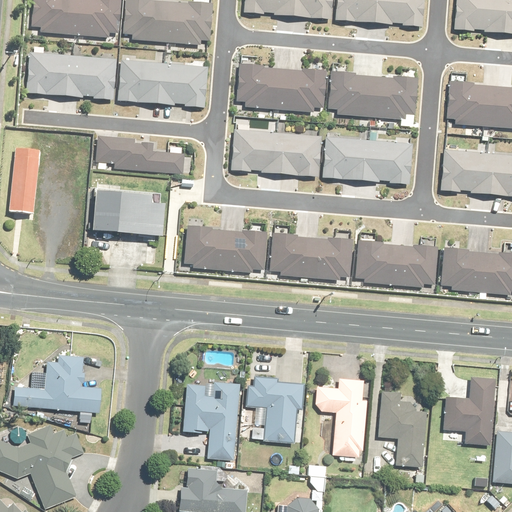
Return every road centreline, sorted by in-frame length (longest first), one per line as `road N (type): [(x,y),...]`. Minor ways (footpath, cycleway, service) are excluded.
road 1 (tertiary): [(146,306),(511,338)]
road 2 (residential): [(420,212),(211,195),(215,134)]
road 3 (residential): [(224,35),(434,53)]
road 4 (residential): [(123,511),(132,492),(146,306)]
road 5 (residential): [(215,134),(23,117)]
road 6 (residential): [(420,212),(434,53)]
road 7 (tertiary): [(0,292),(146,306)]
